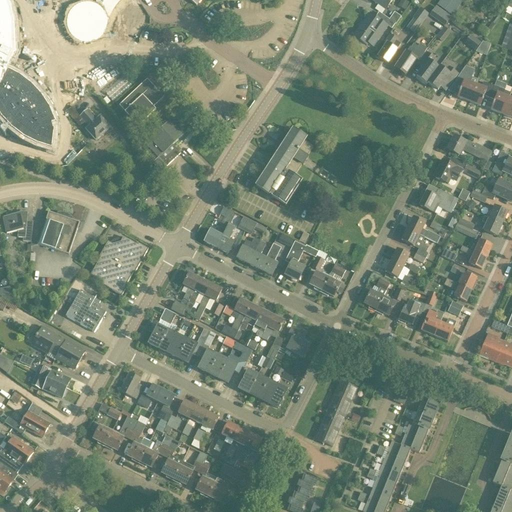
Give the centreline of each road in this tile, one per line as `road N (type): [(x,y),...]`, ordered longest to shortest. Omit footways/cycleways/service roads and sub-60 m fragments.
road 1 (residential): [(337,326),(444,114)]
road 2 (tertiary): [(177,245),(278,85)]
road 3 (residential): [(281,433),(117,350)]
road 4 (residential): [(337,326),(177,245)]
road 5 (unclassified): [(444,114),(305,36)]
road 6 (residential): [(461,377),(428,461),(416,458),(396,511)]
road 7 (residential): [(193,511),(61,446)]
road 8 (residential): [(453,373),(511,245)]
road 9 (residential): [(129,218),(56,189),(0,195)]
road 10 (residential): [(453,373),(337,326)]
road 11 (residential): [(479,511),(489,485),(480,482),(511,401)]
road 12 (tertiary): [(117,350),(177,245)]
road 13 (residential): [(278,85),(178,17)]
road 14 (residential): [(281,433),(337,326)]
